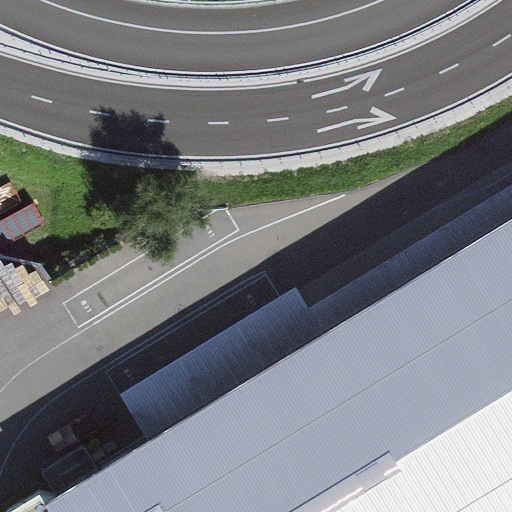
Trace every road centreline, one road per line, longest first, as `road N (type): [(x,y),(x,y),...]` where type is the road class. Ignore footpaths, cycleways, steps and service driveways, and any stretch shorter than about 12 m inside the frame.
road 1 (motorway): [(0,86),(131,120),(258,122),(386,97),(511,34)]
road 2 (motorway): [(419,0),(342,31),(222,50),(88,33),(0,0)]
